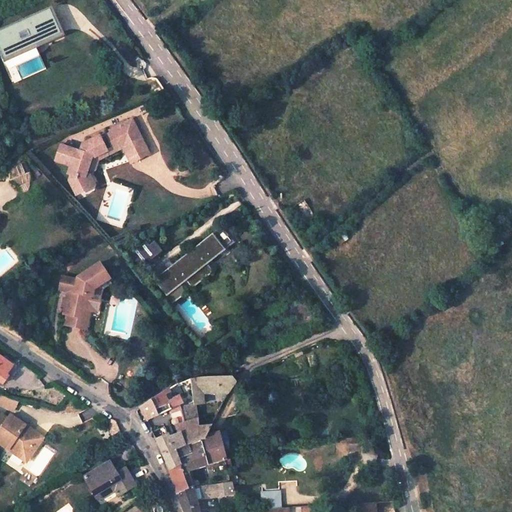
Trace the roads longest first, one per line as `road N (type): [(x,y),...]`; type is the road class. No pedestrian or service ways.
road 1 (residential): [(119,0),(347,325)]
road 2 (residential): [(0,337),(125,417),(177,511)]
road 3 (residential): [(347,325),(375,377),(413,511)]
road 4 (residential): [(235,371),(347,325)]
